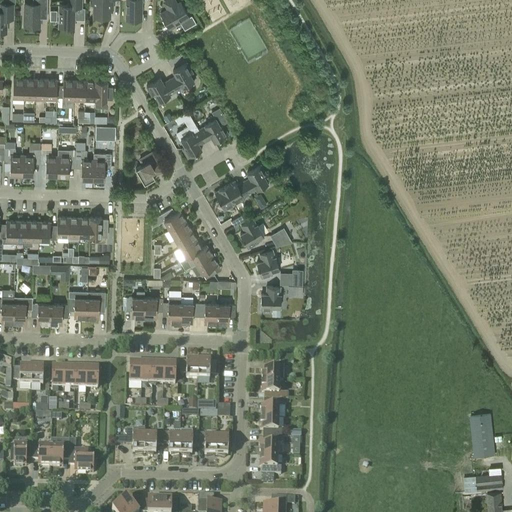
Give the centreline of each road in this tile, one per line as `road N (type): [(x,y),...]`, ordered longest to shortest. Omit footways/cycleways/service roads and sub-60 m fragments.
road 1 (residential): [(184,178),(110,54),(0,51)]
road 2 (residential): [(242,341),(0,341)]
road 3 (residential): [(0,196),(147,198),(184,178)]
road 4 (residential): [(242,341),(244,279),(184,178)]
road 5 (residential): [(78,507),(120,473),(227,471)]
road 6 (residential): [(227,471),(238,458),(242,341)]
